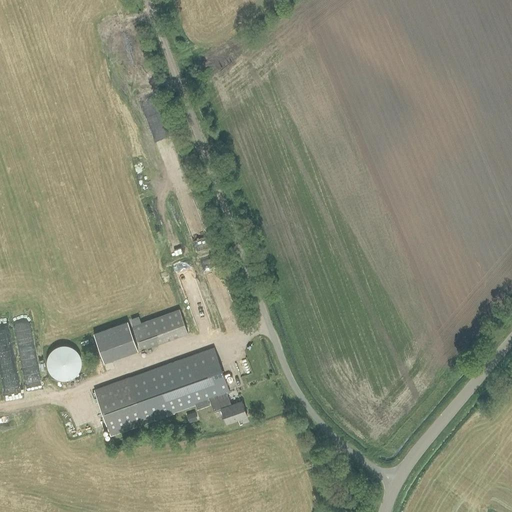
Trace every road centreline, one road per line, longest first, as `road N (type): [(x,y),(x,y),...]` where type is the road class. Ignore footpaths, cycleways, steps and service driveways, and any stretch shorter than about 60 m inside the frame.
road 1 (unclassified): [(396,484),(332,434),(291,380),(148,0)]
road 2 (unclassified): [(396,484),(511,341)]
